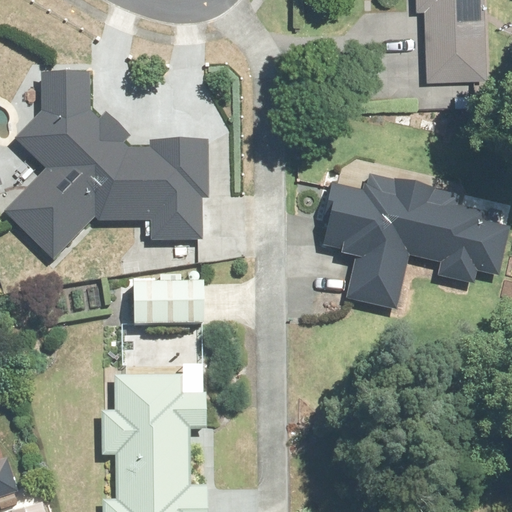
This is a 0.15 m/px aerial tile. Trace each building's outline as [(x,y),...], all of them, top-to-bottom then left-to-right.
[(431,81),(481,80),(478,0),(411,0),(412,11),(421,11),(423,82),(431,81)] [(125,137),(101,115),(94,122),(87,115),(87,74),(36,75),(37,114),(11,141),(43,171),(0,214),(50,263),(87,224),(98,224),(136,223),(149,223),(149,243),(199,242),(198,200),(205,200),(204,142),(146,143),(145,149),(132,149),(124,150),(118,144),(123,139),(125,137)] [(5,173),(12,179),(22,176),(24,166),(17,160),(7,163),(5,173)] [(454,208),(456,196),(365,175),(362,188),(360,187),(358,193),(325,186),(317,223),(323,225),(318,247),(336,251),(335,257),(352,261),(342,301),(348,302),(392,312),(404,261),(406,262),(407,257),(437,264),(433,278),(470,286),(473,273),(494,278),(505,229),(478,223),(480,214),(454,208)] [(197,285),(127,286),(126,327),(197,327),(197,285)] [(201,429),(200,395),(178,395),(178,377),(110,379),(111,412),(97,413),(98,457),(112,457),(113,503),(100,503),(100,511),(202,511),(202,488),(186,488),(185,444),(184,429),(201,429)]
